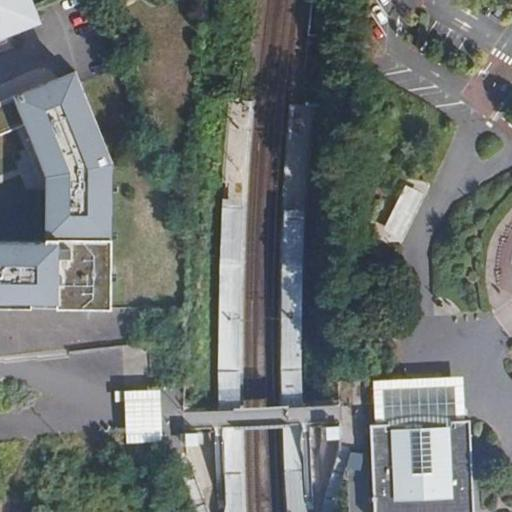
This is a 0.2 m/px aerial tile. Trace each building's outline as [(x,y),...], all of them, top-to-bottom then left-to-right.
[(0,0),(0,37),(37,22),(28,0),(0,0)] [(75,71),(0,101),(0,307),(111,309),(112,164),(75,71)] [(423,195),(404,185),(382,230),(401,239),(423,195)] [(247,199),(221,199),(218,388),(219,430),(220,443),(223,443),(225,504),(222,511),(245,511),(243,455),(242,404),(242,361),(245,247),(247,199)] [(306,212),(284,210),(280,297),(280,357),(282,440),(286,511),(304,511),(300,438),(304,438),(304,427),(303,384),(306,212)] [(375,381),(377,424),(385,424),(385,430),(395,430),(419,429),(442,428),(446,428),(453,428),(452,421),(461,421),(459,377),(376,380),(375,381)] [(156,389),(124,391),(125,444),(147,443),(161,442),(159,389),(156,389)] [(452,421),(453,428),(446,428),(442,428),(419,429),(395,430),(385,430),(385,424),(377,424),(368,425),(369,453),(378,453),(380,500),(372,500),(372,511),(472,511),(471,491),(464,491),(464,480),(462,450),(469,449),(469,427),(468,421),(461,421),(452,421)] [(337,426),(324,426),(324,433),(325,440),(338,439),(338,433),(337,426)] [(196,431),(183,432),(183,438),(183,445),(196,445),(196,437),(196,431)]
